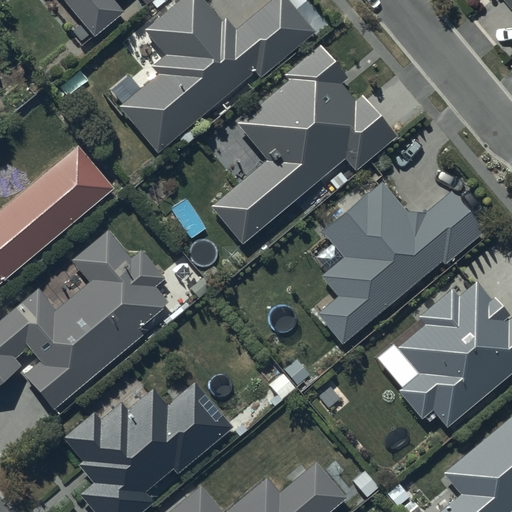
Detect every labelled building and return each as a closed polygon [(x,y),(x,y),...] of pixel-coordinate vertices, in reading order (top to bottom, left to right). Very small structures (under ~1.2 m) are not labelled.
[(62,0),(91,36),(124,9),(116,0),(62,0)] [(157,150),(249,73),(256,66),(266,76),(319,32),(292,0),(274,0),(238,30),(228,17),(221,23),(202,0),(177,0),(140,31),(163,58),(148,71),(154,78),(120,106),(157,150)] [(511,0),(503,0),(511,10),(511,0)] [(243,243),(335,166),(347,154),(358,167),(360,169),(397,138),(364,98),(359,103),(345,86),(355,77),(328,45),(284,82),(286,84),(236,126),(267,163),(214,208),(243,243)] [(80,151),(78,148),(0,212),(0,279),(110,188),(80,151)] [(345,343),(484,230),(454,193),(414,225),(383,186),(324,233),(344,258),(322,277),(338,297),(320,312),(345,343)] [(57,411),(167,302),(155,289),(167,278),(140,251),(134,257),(108,231),(75,264),(91,281),(60,311),(38,288),(0,325),(0,390),(26,365),(20,358),(31,347),(45,360),(26,379),(57,411)] [(511,313),(507,309),(499,300),(494,303),(477,284),(462,297),(453,287),(415,322),(420,328),(400,346),(398,343),(380,360),(406,389),(401,394),(430,426),(442,415),(455,429),(511,377),(511,313)] [(234,432),(196,384),(169,405),(157,390),(132,410),(128,406),(107,423),(100,414),(69,438),(86,460),(80,465),(96,485),(83,495),(96,511),(150,511),(160,505),(147,488),(175,466),(180,473),(234,432)] [(511,420),(447,471),(464,493),(438,511),(506,511),(511,507),(511,420)] [(332,511),(348,498),(319,466),(285,497),(267,477),(227,511),(223,511),(201,487),(173,511),(332,511)]
